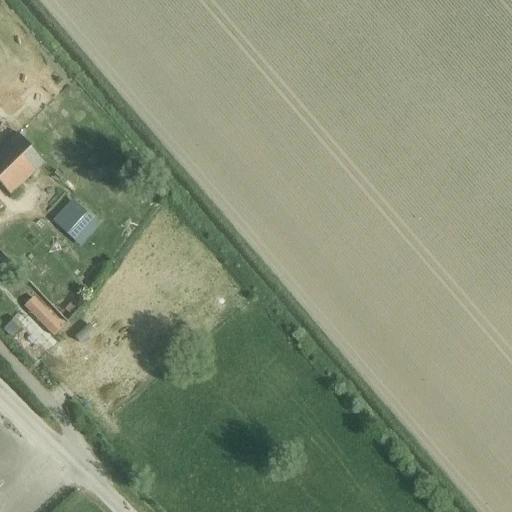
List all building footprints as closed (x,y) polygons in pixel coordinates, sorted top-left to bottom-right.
[(0,150),(0,186),(9,195),(42,164),(16,136),(0,150)] [(77,160),(69,163),(77,180),(85,177),(77,160)] [(128,174),(120,180),(131,195),(139,189),(128,174)] [(99,226),(72,201),(52,222),(79,247),(99,226)] [(33,298),(24,306),(53,336),(62,328),(33,298)]
